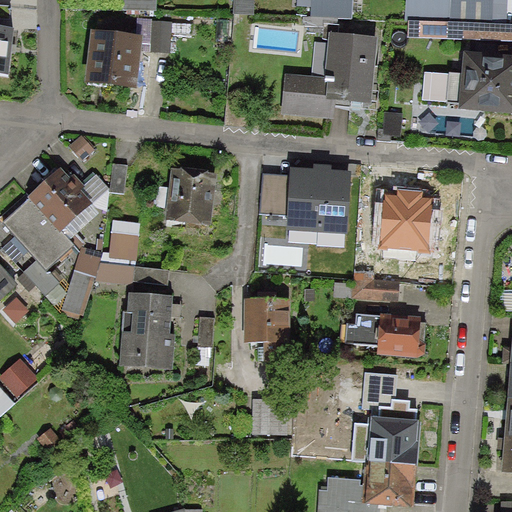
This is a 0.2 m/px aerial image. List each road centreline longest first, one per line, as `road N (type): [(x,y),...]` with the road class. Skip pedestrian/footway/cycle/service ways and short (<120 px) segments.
road 1 (residential): [(490,180),(38,124)]
road 2 (residential): [(454,511),(490,180)]
road 3 (residential): [(38,124),(43,0)]
